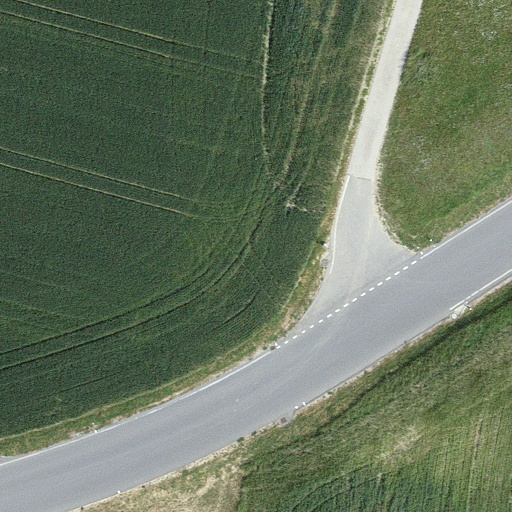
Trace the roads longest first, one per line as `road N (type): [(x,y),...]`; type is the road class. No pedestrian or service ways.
road 1 (tertiary): [(511,229),(299,367),(125,453),(0,498)]
road 2 (track): [(299,367),(407,0)]
